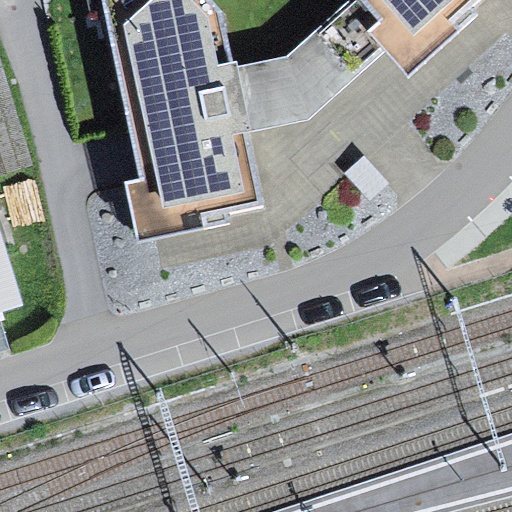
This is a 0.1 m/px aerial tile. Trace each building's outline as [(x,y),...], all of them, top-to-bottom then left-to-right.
[(230,216),(264,210),(246,134),(235,67),(224,14),(211,0),(101,0),(128,131),(139,183),(126,186),(139,244),(233,226),(230,216)] [(477,11),(486,0),(344,0),(347,3),(390,51),(391,53),(410,78),(482,15),(477,11)] [(390,51),(347,3),(286,57),(235,67),(246,134),(309,121),(390,51)] [(390,184),(365,157),(345,175),(370,202),(390,184)] [(0,324),(26,317),(0,235),(0,186),(6,184),(0,164),(0,324)]
